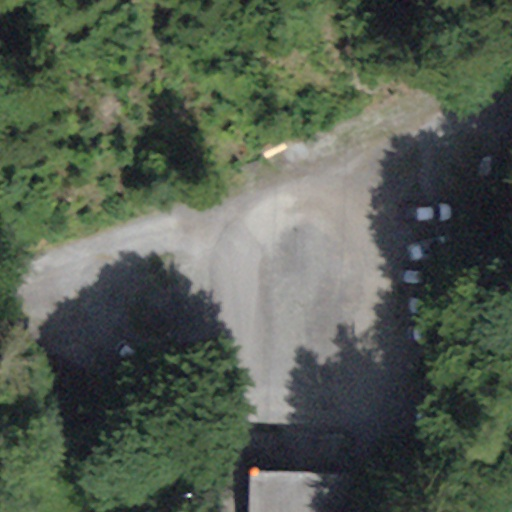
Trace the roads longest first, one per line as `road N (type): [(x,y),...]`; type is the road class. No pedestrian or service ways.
road 1 (track): [(0,313),(443,153),(511,82)]
road 2 (unclassified): [(237,511),(241,223)]
